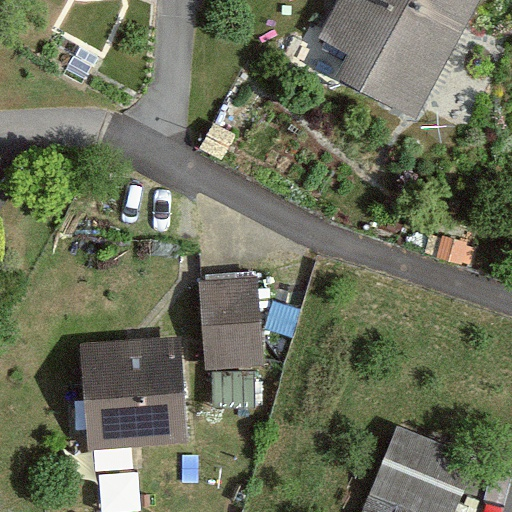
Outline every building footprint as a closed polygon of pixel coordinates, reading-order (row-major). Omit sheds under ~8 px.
[(340,0),(321,38),(354,55),(342,78),(422,119),(483,0),(340,0)] [(205,369),(265,364),(258,278),(199,283),(205,369)] [(89,447),(192,440),(185,336),(83,343),(89,447)] [(420,511),(456,511),(480,454),(394,420),(366,491),(420,511)] [(420,511),(366,491),(357,511),(420,511)]
